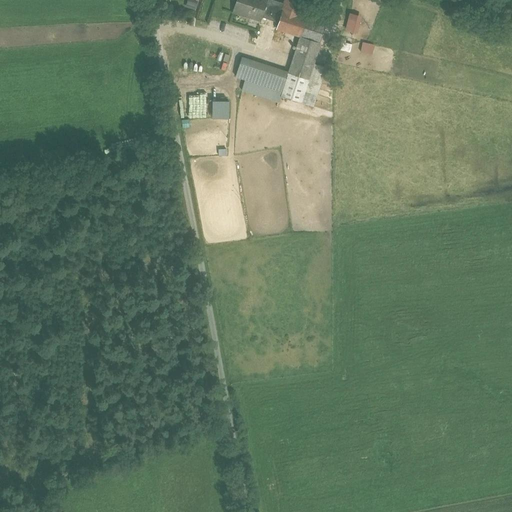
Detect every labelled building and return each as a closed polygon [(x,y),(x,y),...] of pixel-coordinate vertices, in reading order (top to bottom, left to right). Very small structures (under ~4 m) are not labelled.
[(194,0),(186,0),(184,6),(194,9),(197,1),(194,0)] [(240,0),(237,11),(234,10),(234,11),(251,16),(251,17),(260,20),(262,16),(266,0),(240,0)] [(285,3),(276,0),(266,0),(262,16),(279,22),(285,3)] [(304,0),(303,0),(285,0),(285,3),(279,22),(277,28),(302,36),(320,42),(326,23),(300,14),(304,0)] [(358,32),(362,15),(348,12),(344,30),(358,32)] [(302,36),(282,96),(301,102),(320,42),(302,36)] [(362,40),(352,39),(351,42),(341,40),(338,55),(359,59),(362,40)] [(242,56),(236,76),(246,79),(252,59),(242,56)] [(288,71),(252,59),(246,79),(282,90),(288,71)] [(180,98),(181,117),(191,116),(190,98),(180,98)] [(210,117),(227,117),(227,99),(210,99),(210,117)]
